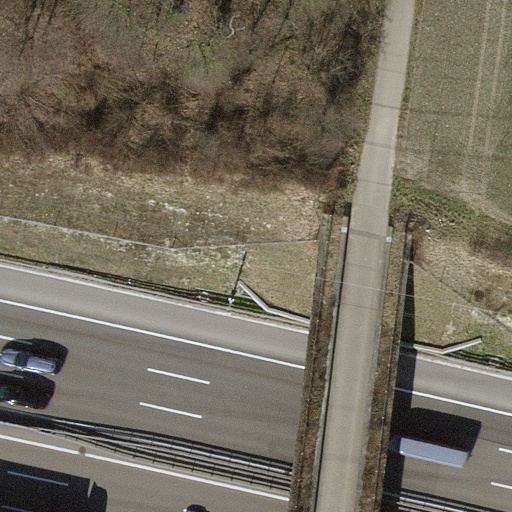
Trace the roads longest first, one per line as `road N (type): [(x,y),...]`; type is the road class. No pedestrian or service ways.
road 1 (motorway): [(511,468),(0,354)]
road 2 (track): [(369,235),(337,511)]
road 3 (track): [(369,235),(395,0)]
